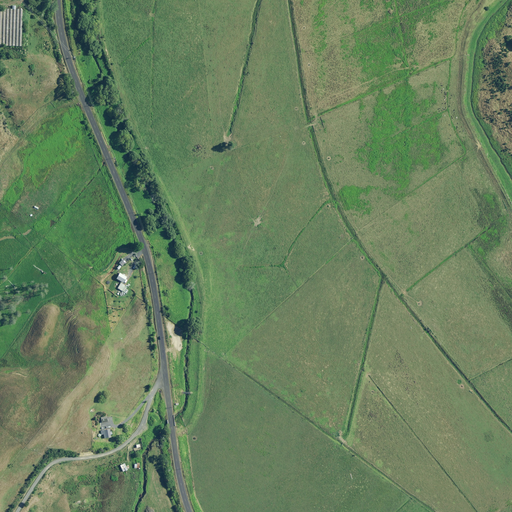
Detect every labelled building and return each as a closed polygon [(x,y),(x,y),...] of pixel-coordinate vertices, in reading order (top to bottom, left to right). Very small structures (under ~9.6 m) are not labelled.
[(0,9),(0,46),(19,47),(19,9),(0,9)] [(126,277),(119,273),(116,279),(123,283),(126,277)] [(127,287),(121,283),(118,288),(124,292),(127,287)] [(112,431),(109,431),(109,429),(100,430),(101,434),(103,434),(104,438),(110,437),(110,434),(112,434),(112,431)] [(87,497),(78,501),(79,502),(75,503),(76,507),(79,506),(87,503),(87,502),(88,501),(87,497)]
